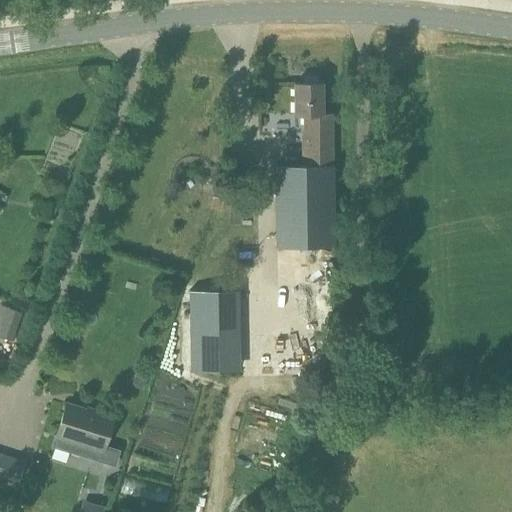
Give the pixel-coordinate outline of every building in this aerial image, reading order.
[(292,64),(293,83),(314,82),(313,63),(292,64)] [(275,167),(276,193),(275,193),(277,248),(335,247),(334,193),(333,193),(333,165),(332,114),(322,114),(321,83),(294,83),(294,116),(304,116),(304,141),(302,141),(302,166),(275,167)] [(212,198),(210,209),(224,212),(226,201),(212,198)] [(17,312),(0,306),(0,307),(0,337),(6,339),(17,312)] [(135,373),(131,386),(142,389),(146,376),(135,373)] [(53,447),(115,466),(120,450),(104,445),(113,416),(97,411),(96,413),(66,403),(53,447)] [(0,455),(0,478),(18,484),(24,463),(0,455)] [(82,500),(79,511),(102,511),(104,506),(82,500)]
